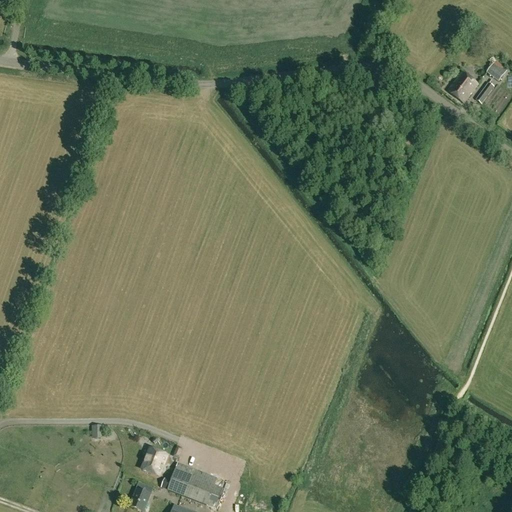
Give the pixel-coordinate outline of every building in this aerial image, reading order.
[(486,73),(497,85),(506,72),(494,63),(486,73)] [(448,92),(463,104),(478,85),(462,73),(448,92)] [(481,105),(494,88),(489,84),(476,101),(481,105)] [(172,460),(184,464),(188,453),(176,448),(172,460)] [(167,456),(150,450),(142,470),(159,476),(167,456)] [(171,461),(169,467),(168,471),(161,488),(206,506),(217,478),(171,461)] [(141,511),(144,511),(150,495),(136,490),(130,508),(141,511)]
